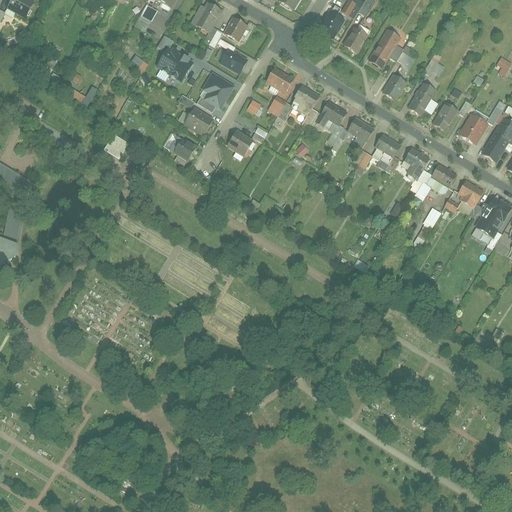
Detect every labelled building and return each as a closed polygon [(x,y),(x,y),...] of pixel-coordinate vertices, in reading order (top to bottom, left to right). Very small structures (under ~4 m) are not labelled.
[(30,0),(11,0),(7,7),(26,18),(36,3),(30,0)] [(156,0),(170,9),(176,0),(156,0)] [(300,0),(276,0),(276,2),(292,13),(300,0)] [(346,0),(339,12),(332,8),(318,31),(332,40),(344,21),(348,24),(352,18),(358,21),(366,8),(359,4),(361,0),(346,0)] [(220,10),(207,1),(193,22),(206,31),(220,10)] [(133,27),(144,33),(155,11),(144,6),(133,27)] [(235,45),(246,27),(230,16),(219,35),(235,45)] [(249,33),(254,26),(249,23),(245,30),(249,33)] [(370,34),(356,25),(343,44),(358,54),(370,34)] [(219,37),(209,30),(200,44),(210,51),(219,37)] [(407,51),(383,37),(369,61),(382,69),(390,56),(400,62),(407,51)] [(169,76),(180,58),(168,50),(157,69),(169,76)] [(240,75),(247,63),(228,52),(226,54),(220,51),(216,59),(222,62),(221,65),(240,75)] [(429,77),(429,75),(439,78),(443,67),(437,65),(439,57),(431,54),(424,75),(429,77)] [(128,65),(137,71),(143,61),(133,56),(128,65)] [(193,65),(180,58),(169,76),(182,83),(193,65)] [(36,59),(35,64),(51,70),(53,65),(36,59)] [(500,69),(497,74),(504,78),(511,65),(499,59),(495,67),(500,69)] [(293,79),(273,67),(265,81),(286,92),(293,79)] [(408,83),(392,73),(382,90),(399,99),(408,83)] [(52,74),(49,79),(62,87),(65,82),(52,74)] [(220,110),(233,88),(213,76),(204,91),(209,94),(205,101),(220,110)] [(475,78),(472,83),(479,86),(481,80),(475,78)] [(320,96),(301,84),(294,95),(306,102),(304,106),(312,110),(320,96)] [(435,94),(420,85),(408,105),(422,114),(435,94)] [(64,86),(60,92),(79,103),(82,96),(64,86)] [(196,94),(187,87),(177,102),(187,108),(196,94)] [(290,110),(268,98),(263,107),(284,120),(290,110)] [(251,101),(245,110),(253,115),(260,106),(251,101)] [(328,101),(322,111),(342,123),(348,113),(328,101)] [(448,129),(459,111),(444,102),(433,120),(448,129)] [(497,102),(493,109),(500,113),(504,105),(497,102)] [(212,120),(193,108),(183,123),(202,135),(212,120)] [(478,119),(470,113),(457,135),(471,144),(482,127),(475,123),(478,119)] [(377,129),(353,116),(347,126),(370,140),(377,129)] [(253,138),(234,126),(223,143),(243,155),(253,138)] [(501,130),(494,126),(480,150),(495,159),(506,141),(497,136),(501,130)] [(401,145),(381,132),(373,145),(393,158),(401,145)] [(196,147),(177,135),(169,149),(187,160),(196,147)] [(110,136),(99,152),(116,163),(127,146),(110,136)] [(295,152),(301,158),(308,151),(302,145),(295,152)] [(430,157),(411,145),(402,160),(421,172),(430,157)] [(370,158),(358,151),(347,169),(359,177),(370,158)] [(0,183),(8,189),(0,223),(0,260),(10,252),(28,179),(0,162),(0,183)] [(457,174),(437,162),(429,176),(450,188),(457,174)] [(482,191),(463,180),(456,192),(474,203),(482,191)] [(410,202),(415,207),(420,202),(415,198),(410,202)] [(452,214),(457,206),(447,199),(442,207),(452,214)] [(510,211),(494,200),(476,229),(492,240),(510,211)] [(409,245),(417,250),(440,214),(432,209),(409,245)] [(355,261),(352,268),(365,273),(368,266),(355,261)]
